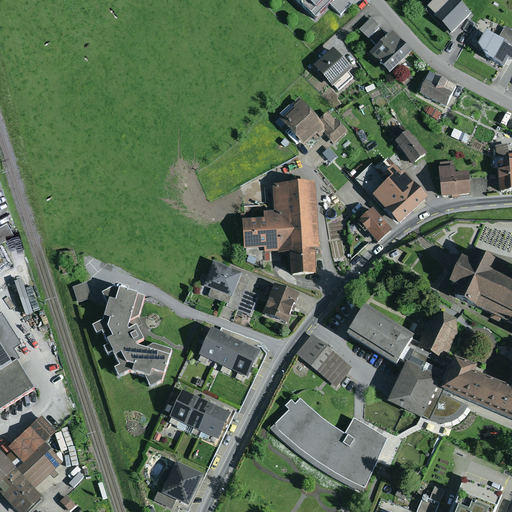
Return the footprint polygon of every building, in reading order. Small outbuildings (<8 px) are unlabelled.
[(292,0),(316,23),(331,8),(341,18),(353,6),(347,0),(292,0)] [(453,0),(436,0),(426,12),(451,36),(471,16),(453,0)] [(381,29),(372,19),(359,32),(368,41),(369,40),(380,29),(381,29)] [(498,41),(486,34),(478,49),(486,60),(504,70),(509,63),(511,64),(511,31),(505,28),(498,41)] [(413,55),(392,34),(389,38),(380,29),(369,40),(378,49),(370,56),(390,77),(413,55)] [(353,72),(334,51),(313,68),(333,90),(335,88),(338,93),(354,79),(349,75),(353,72)] [(435,77),(430,74),(419,96),(446,109),(457,88),(443,81),(444,79),(436,75),(435,77)] [(294,110),(280,123),(304,148),(317,136),(320,139),(324,136),(329,132),(319,122),(300,101),(292,108),(294,110)] [(443,116),(432,109),(428,116),(439,123),(443,116)] [(328,114),(319,122),(329,132),(324,136),(334,147),(349,133),(336,120),(334,122),(328,114)] [(392,134),(398,143),(408,135),(402,127),(392,134)] [(398,143),(395,145),(413,167),(427,156),(414,140),(413,141),(408,135),(398,143)] [(507,145),(495,148),(497,157),(509,155),(507,145)] [(509,165),(498,166),(500,195),(511,194),(511,155),(508,156),(509,165)] [(381,183),(386,189),(388,187),(413,215),(428,202),(404,175),(403,176),(388,160),(377,171),(384,180),(381,183)] [(440,170),(438,170),(441,200),(471,198),(469,176),(456,177),(455,169),(453,169),(453,163),(440,164),(440,170)] [(373,200),(386,189),(381,183),(384,180),(377,171),(372,167),(356,182),(373,200)] [(289,257),(315,256),(315,253),(319,252),(315,186),(273,189),(275,214),(277,255),(278,258),(289,257)] [(386,189),(373,200),(399,229),(413,215),(388,187),(386,189)] [(393,233),(373,211),(358,224),(360,226),(359,226),(367,235),(367,234),(378,246),(393,233)] [(264,256),(277,255),(275,214),(264,215),(264,223),(243,224),(244,253),(264,252),(264,256)] [(7,224),(0,227),(0,243),(0,244),(14,237),(7,224)] [(0,248),(0,271),(1,271),(0,268),(0,265),(8,261),(1,249),(0,248)] [(73,253),(61,253),(59,259),(60,272),(64,272),(64,276),(69,276),(68,271),(77,271),(76,259),(73,253)] [(315,256),(289,257),(290,279),(316,278),(315,256)] [(511,274),(475,257),(471,266),(463,263),(451,288),(459,292),(454,302),(511,328),(511,274)] [(241,275),(213,265),(204,288),(211,291),(209,298),(229,306),(238,284),(241,275)] [(76,283),(80,301),(94,297),(90,280),(76,283)] [(22,281),(14,284),(26,319),(34,316),(22,281)] [(248,288),(238,284),(229,306),(228,308),(251,318),(259,297),(246,292),(248,288)] [(299,299),(275,289),(263,319),(287,329),(299,299)] [(145,302),(113,292),(102,298),(107,308),(102,325),(92,330),(96,339),(102,336),(108,349),(103,351),(108,359),(113,357),(119,370),(114,372),(119,381),(129,376),(146,381),(150,391),(162,386),(172,353),(153,348),(145,353),(137,350),(137,349),(145,345),(137,331),(129,334),(128,333),(131,324),(139,320),(145,302)] [(365,313),(347,341),(398,372),(401,366),(409,353),(415,344),(365,313)] [(457,321),(444,314),(430,324),(419,347),(415,344),(409,353),(451,373),(454,363),(446,360),(458,336),(457,321)] [(2,317),(0,318),(0,415),(35,393),(17,365),(21,363),(15,354),(23,349),(2,317)] [(228,339),(212,332),(200,358),(216,366),(228,339)] [(353,370),(312,337),(296,356),(337,389),(353,370)] [(246,347),(228,339),(216,366),(233,374),(246,347)] [(261,355),(246,347),(233,374),(248,381),(261,355)] [(451,373),(409,353),(401,366),(406,368),(387,409),(422,422),(424,419),(430,422),(430,423),(438,426),(445,426),(454,423),(463,417),(469,406),(441,394),(451,373)] [(478,373),(454,363),(451,373),(441,394),(469,406),(511,423),(511,389),(509,396),(474,382),(478,373)] [(204,383),(198,380),(195,385),(201,388),(204,383)] [(200,402),(183,393),(170,420),(186,428),(200,402)] [(322,420),(301,401),(295,406),(291,402),(285,408),(289,412),(270,431),(291,450),(313,467),(338,482),(363,495),(385,446),(388,440),(354,422),(345,437),(322,420)] [(215,409),(200,402),(186,428),(202,435),(215,409)] [(215,409),(202,435),(219,443),(232,417),(215,409)] [(42,419),(9,450),(25,467),(45,448),(58,435),(42,419)] [(34,493),(63,466),(45,448),(25,467),(17,475),(34,493)] [(0,491),(17,475),(0,456),(0,491)] [(204,479),(177,466),(170,480),(165,478),(154,502),(172,511),(176,503),(190,510),(204,479)] [(34,493),(17,475),(0,491),(0,497),(14,511),(31,511),(42,502),(34,493)] [(497,511),(503,497),(464,481),(455,502),(451,511),(497,511)] [(436,489),(430,501),(439,505),(444,493),(436,489)] [(67,498),(60,504),(68,511),(71,511),(76,507),(67,498)] [(375,511),(414,511),(381,499),(375,511)] [(424,499),(418,511),(436,511),(439,505),(430,501),(424,499)]
